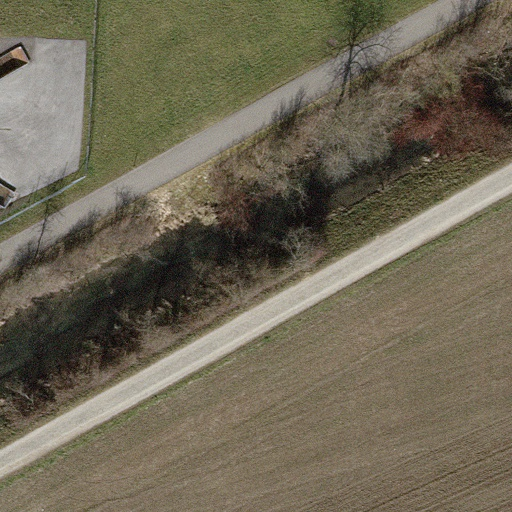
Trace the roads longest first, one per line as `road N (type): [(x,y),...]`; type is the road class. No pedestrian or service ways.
road 1 (track): [(511,182),(0,467)]
road 2 (track): [(0,261),(467,0)]
